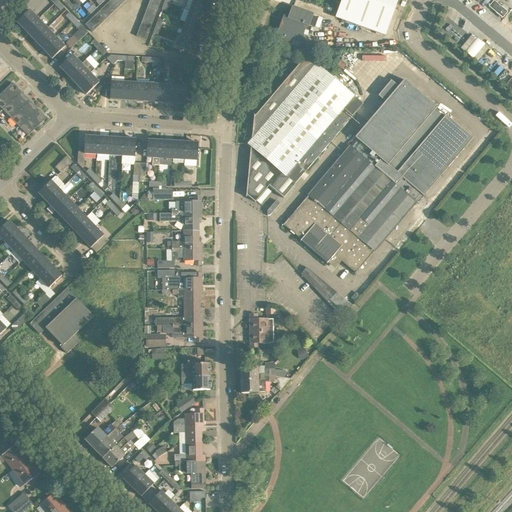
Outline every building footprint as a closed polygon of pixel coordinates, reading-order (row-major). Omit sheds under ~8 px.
[(112,0),(111,0),(107,4),(115,11),(119,7),(112,0)] [(195,0),(193,0),(189,11),(206,18),(211,6),(195,0)] [(341,0),(338,10),(342,12),(345,19),(344,22),(385,36),(387,31),(398,0),(341,0)] [(60,11),(63,8),(63,7),(57,1),(53,5),(60,11)] [(147,7),(157,11),(159,5),(149,1),(147,7)] [(488,7),(502,19),(507,12),(494,1),(488,7)] [(169,4),(164,2),(161,11),(166,12),(169,4)] [(107,4),(103,8),(110,15),(115,11),(107,4)] [(86,11),(89,15),(90,15),(96,9),(93,5),(91,7),(86,11)] [(145,13),(154,17),(157,11),(147,7),(145,13)] [(281,22),(275,38),(292,44),(295,36),(302,39),(306,26),(309,27),(313,15),(292,7),(288,17),(285,24),(281,22)] [(103,8),(98,12),(105,20),(110,15),(103,8)] [(25,32),(38,19),(29,10),(16,23),(25,32)] [(86,24),(97,13),(95,11),(84,22),(86,24)] [(184,23),(202,30),(206,18),(189,11),(184,23)] [(98,12),(94,17),(101,24),(105,20),(98,12)] [(75,20),(69,13),(65,17),(71,23),(75,20)] [(143,19),(152,23),(154,17),(145,13),(143,19)] [(94,17),(89,21),(96,29),(101,24),(94,17)] [(34,41),(47,29),(38,19),(25,32),(34,41)] [(140,25),(150,29),(152,23),(143,19),(140,25)] [(78,42),(88,33),(75,20),(71,23),(78,31),(72,37),(78,42)] [(85,25),(92,33),(96,29),(89,21),(85,25)] [(197,42),(202,30),(184,23),(180,35),(197,42)] [(138,31),(148,35),(150,29),(140,25),(138,31)] [(43,51),(56,38),(47,29),(34,41),(43,51)] [(136,37),(146,41),(148,35),(138,31),(136,37)] [(197,42),(180,35),(175,47),(193,54),(197,42)] [(471,37),(461,49),(477,62),(487,50),(483,47),(484,45),(477,39),(475,40),(471,37)] [(56,38),(43,51),(52,60),(65,47),(56,38)] [(100,46),(94,40),(90,44),(96,50),(100,46)] [(103,56),(106,53),(100,46),(96,50),(103,56)] [(68,77),(81,64),(72,55),(59,68),(68,77)] [(110,56),(109,56),(106,60),(113,66),(116,62),(115,61),(110,56)] [(294,185),(305,172),(351,117),(362,104),(316,64),(306,56),(255,117),(254,117),(254,115),(251,140),(247,145),(250,147),(245,198),(246,198),(246,196),(247,196),(255,203),(255,202),(269,187),(283,199),(294,185)] [(133,71),(134,57),(125,57),(124,62),(124,70),(133,71)] [(81,64),(68,77),(77,86),(90,74),(94,70),(85,61),(81,64)] [(90,74),(77,86),(86,96),(99,83),(90,74)] [(355,273),(416,202),(415,201),(420,194),(423,197),(472,139),(445,116),(443,118),(435,110),(436,108),(404,80),(398,87),(391,81),(377,97),(385,103),(354,138),(357,141),(351,148),(350,147),(283,225),(301,240),(300,241),(328,263),(334,255),(355,273)] [(122,101),(123,82),(110,82),(109,100),(122,101)] [(135,101),(136,83),(123,82),(122,101),(135,101)] [(0,95),(0,107),(2,110),(21,92),(13,83),(0,95)] [(147,102),(149,84),(136,83),(135,101),(147,102)] [(160,103),(161,85),(149,84),(147,102),(160,103)] [(173,104),(174,86),(161,85),(160,103),(173,104)] [(187,86),(174,86),(173,104),(186,105),(187,86)] [(2,110),(11,119),(30,101),(21,92),(2,110)] [(11,119),(19,128),(38,110),(30,101),(11,119)] [(38,110),(19,128),(28,137),(47,119),(38,110)] [(96,155),(97,137),(85,136),(84,148),(78,148),(77,164),(82,169),(83,168),(84,155),(96,155)] [(109,156),(110,138),(97,137),(96,155),(109,156)] [(123,139),(110,138),(109,156),(122,157),(123,139)] [(123,139),(122,157),(135,158),(136,139),(123,139)] [(159,159),(160,141),(147,140),(146,158),(152,159),(152,166),(158,166),(159,159)] [(172,160),(173,142),(160,141),(159,159),(172,160)] [(186,143),(173,142),(172,160),(184,160),(186,143)] [(186,143),(184,160),(197,161),(198,143),(186,143)] [(72,162),(66,157),(55,168),(60,174),(72,162)] [(91,179),(97,185),(101,182),(99,180),(100,163),(96,163),(95,175),(91,179)] [(137,201),(139,176),(140,164),(133,163),(131,201),(137,201)] [(76,174),(80,171),(74,165),(70,168),(76,174)] [(85,173),(91,179),(95,175),(89,169),(85,173)] [(86,177),(80,171),(76,174),(83,181),(86,178),(86,177)] [(38,193),(46,203),(60,190),(51,181),(38,193)] [(97,189),(91,183),(88,187),(94,193),(97,189)] [(97,189),(94,193),(100,199),(103,196),(97,189)] [(68,199),(60,190),(46,203),(55,212),(68,199)] [(148,202),(148,199),(171,199),(171,192),(148,192),(147,192),(139,199),(141,202),(143,204),(146,203),(148,202)] [(109,198),(115,204),(119,200),(113,194),(109,198)] [(183,202),(175,202),(175,209),(171,209),(171,214),(183,214),(201,214),(201,197),(193,197),(193,202),(183,202)] [(77,209),(68,199),(55,212),(64,221),(77,209)] [(115,204),(121,210),(125,206),(119,200),(115,204)] [(113,206),(109,201),(105,205),(109,209),(113,206)] [(276,201),(270,208),(273,211),(279,204),(276,201)] [(121,214),(113,206),(109,209),(117,217),(121,214)] [(135,207),(130,212),(134,216),(139,211),(135,207)] [(64,221),(73,231),(86,218),(77,209),(64,221)] [(183,222),(183,232),(197,232),(197,219),(201,219),(201,214),(183,214),(171,214),(159,214),(159,222),(177,222),(183,222)] [(95,227),(86,218),(73,231),(81,240),(95,227)] [(0,238),(4,243),(18,230),(9,221),(0,229),(0,238)] [(104,236),(95,227),(81,240),(90,249),(104,236)] [(18,230),(4,243),(13,252),(26,240),(18,230)] [(197,244),(197,232),(183,232),(183,238),(177,243),(167,243),(167,249),(172,249),(201,249),(201,244),(197,244)] [(22,261),(35,249),(26,240),(13,252),(22,261)] [(35,249),(22,261),(31,271),(44,258),(35,249)] [(201,266),(201,249),(172,249),(172,254),(177,254),(177,259),(183,259),(183,262),(194,262),(194,266),(201,266)] [(53,267),(44,258),(31,271),(39,279),(35,284),(53,267)] [(35,284),(44,293),(49,289),(61,276),(53,267),(35,284)] [(342,318),(352,306),(306,267),(302,273),(300,275),(342,318)] [(172,286),(172,291),(202,291),(202,274),(194,274),(194,278),(183,278),(183,283),(178,283),(178,286),(172,286)] [(10,284),(4,278),(1,282),(7,288),(10,284)] [(60,348),(66,354),(80,341),(74,335),(93,317),(66,289),(29,325),(39,335),(41,333),(45,329),(62,347),(60,348)] [(18,300),(22,296),(16,290),(12,294),(18,300)] [(184,308),(198,308),(198,296),(202,296),(202,291),(172,291),(161,291),(161,296),(172,296),(172,294),(178,294),(178,295),(184,295),(184,308)] [(12,306),(16,302),(10,295),(6,299),(12,306)] [(36,304),(40,308),(49,299),(45,295),(36,304)] [(18,300),(24,306),(28,303),(22,296),(18,300)] [(18,312),(22,308),(16,302),(12,306),(18,312)] [(198,321),(198,308),(184,308),(184,318),(155,318),(155,326),(161,326),(162,326),(202,326),(202,321),(198,321)] [(10,328),(15,332),(31,317),(26,312),(10,328)] [(258,345),(268,344),(272,344),(272,320),(257,320),(257,315),(250,315),(250,349),(258,349),(258,345)] [(175,338),(184,338),(184,339),(194,339),(194,343),(202,343),(202,326),(162,326),(162,332),(164,333),(173,333),(173,336),(175,338)] [(146,347),(165,346),(165,337),(146,337),(146,347)] [(151,361),(163,361),(164,349),(151,349),(151,361)] [(309,357),(304,349),(297,353),(302,361),(309,357)] [(180,365),(180,373),(181,378),(209,378),(209,373),(211,371),(211,367),(209,366),(209,364),(180,365)] [(266,376),(284,379),(286,371),(269,369),(269,371),(265,371),(265,368),(258,368),(240,368),(240,381),(266,380),(266,376)] [(269,383),(272,383),(278,384),(275,388),(280,392),(290,380),(284,379),(266,376),(266,380),(240,381),(241,393),(265,393),(264,383),(269,382),(269,383)] [(210,383),(209,378),(181,378),(181,384),(192,384),(192,391),(210,391),(210,389),(211,387),(211,384),(210,383)] [(196,403),(191,395),(175,405),(181,413),(196,403)] [(105,399),(90,414),(96,419),(108,406),(110,404),(105,399)] [(160,410),(155,404),(151,407),(156,413),(160,410)] [(112,410),(108,406),(96,419),(100,423),(106,416),(112,410)] [(203,427),(203,410),(196,410),(196,415),(185,415),(185,420),(178,420),(174,423),(174,427),(203,427)] [(123,424),(118,419),(103,434),(97,428),(84,440),(93,450),(115,429),(122,425),(123,424)] [(119,434),(125,429),(122,425),(115,429),(93,450),(102,459),(124,439),(119,434)] [(203,427),(174,427),(174,433),(186,433),(186,445),(200,445),(199,432),(204,432),(203,427)] [(136,437),(137,439),(143,434),(138,428),(132,432),(136,437)] [(124,439),(102,459),(111,469),(125,456),(123,455),(130,448),(127,444),(136,437),(132,432),(125,438),(124,439)] [(144,435),(133,446),(138,451),(149,440),(144,435)] [(1,456),(0,456),(0,462),(1,464),(5,461),(12,471),(28,460),(16,444),(1,456)] [(145,448),(150,452),(154,448),(150,444),(145,448)] [(200,457),(200,445),(186,445),(187,458),(175,458),(175,463),(204,462),(204,457),(200,457)] [(163,447),(155,452),(159,458),(166,453),(163,447)] [(139,455),(143,459),(145,461),(149,457),(142,451),(139,455)] [(39,475),(28,460),(12,471),(23,486),(39,475)] [(205,483),(204,462),(175,463),(175,467),(179,467),(179,470),(183,474),(187,474),(198,474),(198,479),(198,483),(191,483),(191,489),(205,489),(205,483)] [(131,489),(145,475),(135,466),(122,479),(131,489)] [(165,480),(168,476),(162,470),(158,474),(165,480)] [(131,489),(141,498),(154,484),(145,475),(131,489)] [(168,476),(165,480),(177,492),(181,488),(168,476)] [(148,505),(155,511),(158,511),(169,500),(160,491),(148,505)] [(205,499),(205,492),(189,492),(189,503),(200,503),(200,499),(205,499)] [(12,511),(28,499),(24,494),(8,506),(12,511)] [(43,511),(62,511),(66,509),(54,494),(39,506),(43,511)] [(23,511),(33,505),(28,499),(12,511),(23,511)] [(175,511),(179,509),(169,500),(158,511),(175,511)]
